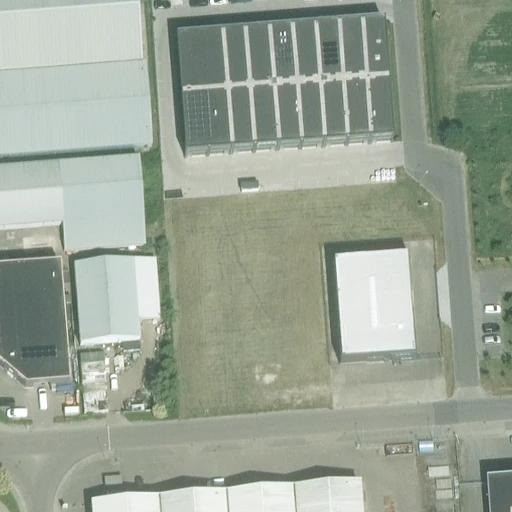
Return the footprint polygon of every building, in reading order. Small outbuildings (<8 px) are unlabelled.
[(135,0),(0,0),(0,159),(151,148),(145,67),(141,68),(135,0)] [(382,25),(175,40),(184,158),(391,142),(382,25)] [(145,247),(143,221),(138,161),(0,171),(0,231),(62,227),(64,253),(145,247)] [(331,266),(339,367),(418,361),(409,260),(331,266)] [(133,263),(73,267),(79,347),(139,343),(133,263)] [(0,311),(62,307),(59,267),(0,271),(0,311)] [(0,351),(65,347),(62,307),(0,311),(0,351)] [(485,359),(504,356),(501,340),(482,343),(485,359)] [(0,384),(14,397),(22,388),(24,390),(68,387),(65,347),(0,351),(0,384)] [(490,511),(511,511),(511,483),(488,485),(490,511)] [(111,505),(90,507),(90,511),(360,511),(359,486),(136,503),(126,501),(111,494),(111,496),(114,497),(111,505)]
